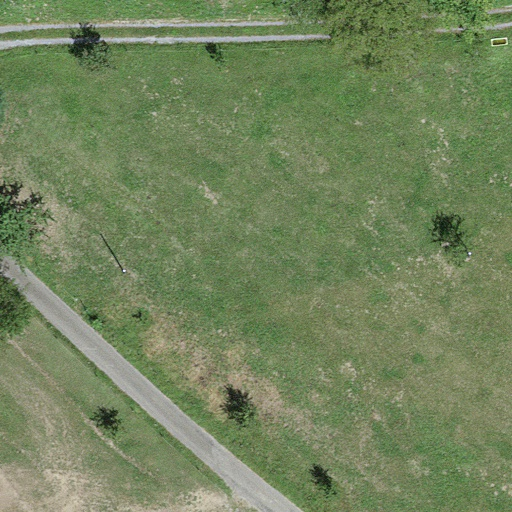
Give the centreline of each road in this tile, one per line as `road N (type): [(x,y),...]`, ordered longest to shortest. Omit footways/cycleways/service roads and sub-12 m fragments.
road 1 (track): [(511,29),(318,47),(77,42),(0,49)]
road 2 (track): [(0,269),(265,511)]
